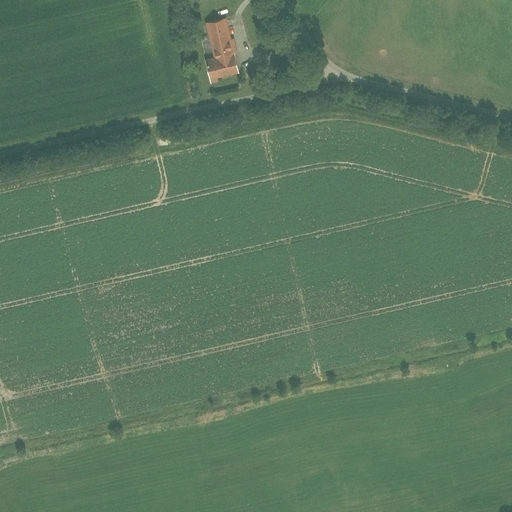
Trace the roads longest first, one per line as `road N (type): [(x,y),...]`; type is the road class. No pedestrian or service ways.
road 1 (residential): [(324,79),(0,153)]
road 2 (residential): [(324,79),(511,119)]
